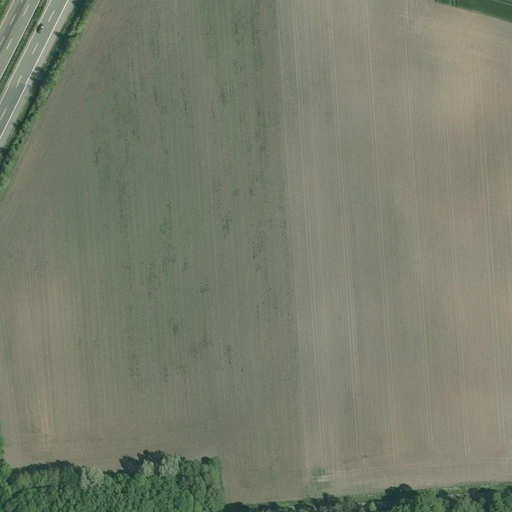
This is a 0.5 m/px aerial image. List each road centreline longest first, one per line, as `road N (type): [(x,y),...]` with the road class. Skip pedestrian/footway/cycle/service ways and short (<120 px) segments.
road 1 (unclassified): [(299,511),(511,492)]
road 2 (motorway): [(0,119),(58,0)]
